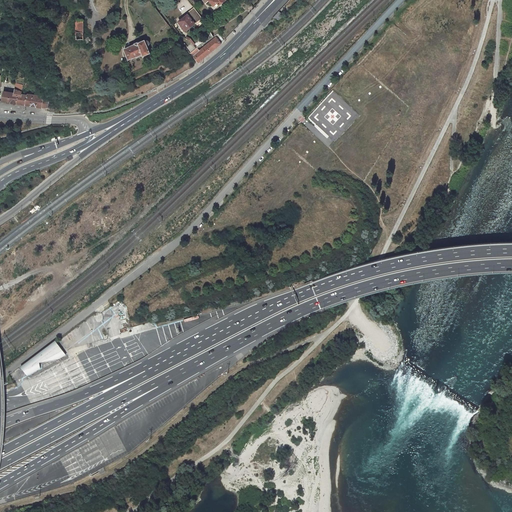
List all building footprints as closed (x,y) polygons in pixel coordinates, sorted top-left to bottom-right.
[(184,0),(176,6),(182,14),(193,7),(187,0),(184,0)] [(187,16),(179,22),(182,26),(181,27),(185,31),(187,30),(188,30),(201,20),(193,10),(187,14),(187,15),(187,16)] [(277,20),(282,15),(278,11),(273,17),(277,20)] [(183,40),(191,47),(195,43),(187,36),(183,40)] [(198,51),(196,48),(192,52),(199,62),(209,53),(221,44),(215,37),(198,51)] [(135,45),(124,49),(129,60),(143,54),(144,55),(150,53),(147,46),(148,46),(149,45),(149,44),(148,43),(148,42),(147,41),(146,41),(145,41),(139,43),(139,42),(134,44),(135,45)] [(185,43),(183,44),(188,50),(198,63),(199,62),(192,52),(185,43)] [(14,93),(4,92),(2,101),(17,104),(18,94),(20,94),(21,90),(14,89),(14,93)] [(43,98),(20,94),(18,94),(17,104),(24,105),(42,108),(47,108),(48,101),(43,100),(43,98)] [(55,340),(21,366),(27,376),(41,369),(40,362),(58,359),(66,355),(55,340)]
